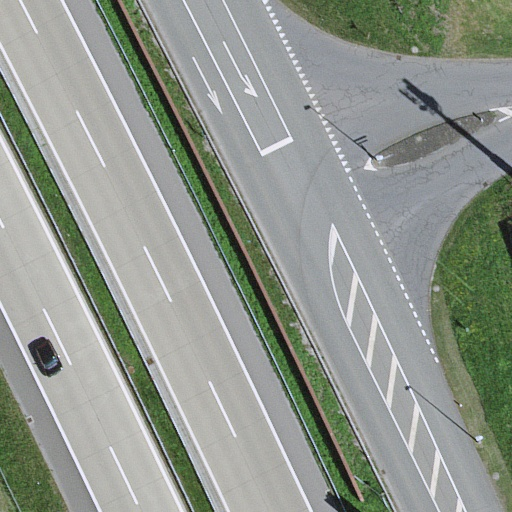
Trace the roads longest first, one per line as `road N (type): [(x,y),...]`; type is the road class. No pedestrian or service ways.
road 1 (motorway): [(269,511),(21,0)]
road 2 (primary): [(303,196),(452,511)]
road 3 (motorway): [(0,224),(139,511)]
road 4 (unclassified): [(303,196),(486,112),(511,110)]
road 5 (primary): [(203,0),(303,196)]
